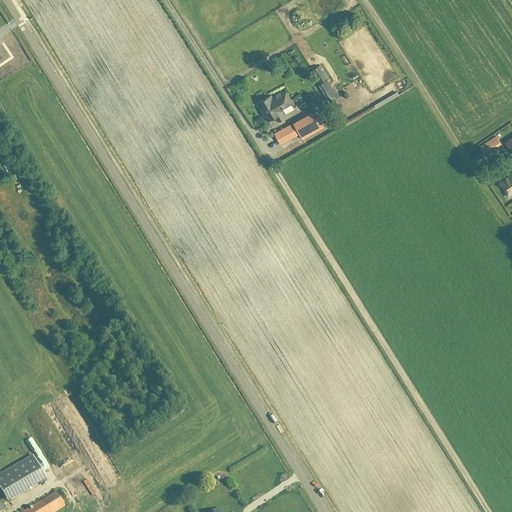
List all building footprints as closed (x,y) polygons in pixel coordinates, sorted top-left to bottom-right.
[(326,78),(319,67),(312,71),(319,83),(326,78)] [(327,79),(319,84),(330,102),(340,96),(336,90),(334,91),(327,79)] [(275,117),(278,123),(286,118),(281,110),(292,104),(284,90),(271,98),(271,97),(259,103),(262,108),(260,109),(267,122),(275,117)] [(324,128),(314,112),(273,133),(280,145),(299,135),(302,140),(324,128)] [(484,143),(490,151),(501,143),(495,135),(484,143)] [(511,170),(507,174),(509,178),(499,185),(501,188),(502,187),(506,193),(505,194),(507,197),(511,193),(511,170)] [(0,489),(6,501),(45,478),(32,457),(0,476),(0,489)] [(57,511),(65,508),(56,493),(24,511),(57,511)]
